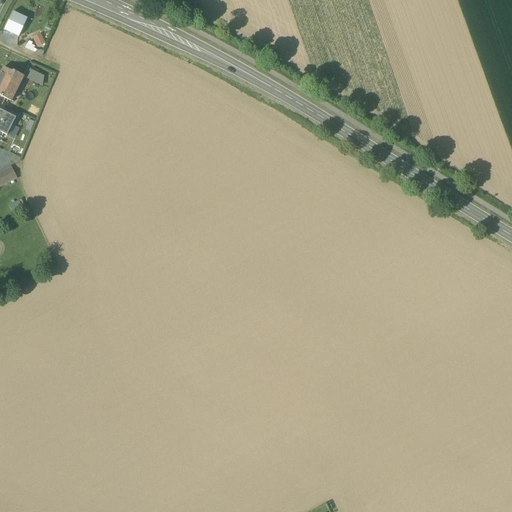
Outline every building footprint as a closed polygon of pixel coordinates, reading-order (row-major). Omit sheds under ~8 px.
[(12,12),(4,30),(18,37),(27,19),(12,12)] [(32,38),(37,48),(45,44),(40,34),(32,38)] [(26,44),(24,49),(32,52),(35,53),(36,50),(33,49),(34,47),(31,45),(32,43),(29,42),(26,44)] [(0,96),(0,97),(10,102),(10,101),(8,100),(17,82),(19,84),(23,76),(13,71),(12,72),(4,68),(0,76),(0,95),(0,96)] [(25,78),(40,86),(42,77),(29,71),(25,78)] [(10,101),(19,84),(17,82),(8,100),(10,101)] [(0,137),(1,138),(3,134),(6,136),(12,125),(15,118),(0,110),(0,137)] [(29,120),(25,130),(31,132),(34,122),(29,120)] [(12,125),(6,136),(13,139),(19,129),(12,125)] [(0,173),(0,186),(15,179),(10,168),(0,173)]
